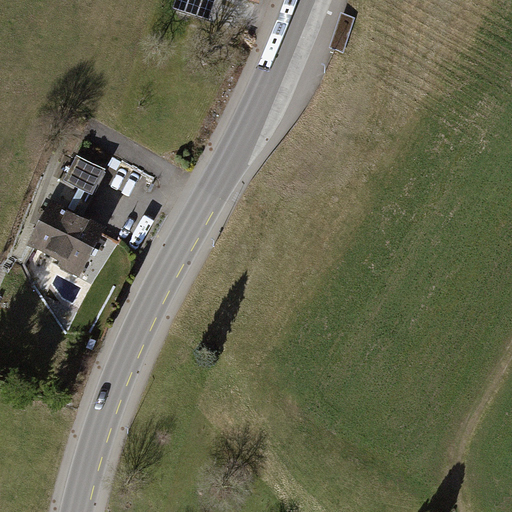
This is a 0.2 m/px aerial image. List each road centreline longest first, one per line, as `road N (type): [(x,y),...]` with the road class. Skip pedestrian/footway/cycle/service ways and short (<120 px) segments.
road 1 (tertiary): [(74,511),(129,346),(300,0)]
road 2 (track): [(511,353),(457,461),(463,476),(507,511)]
road 3 (unknown): [(165,272),(135,235),(117,162)]
